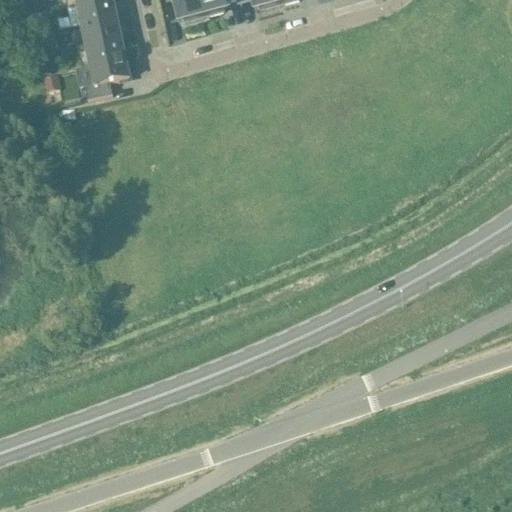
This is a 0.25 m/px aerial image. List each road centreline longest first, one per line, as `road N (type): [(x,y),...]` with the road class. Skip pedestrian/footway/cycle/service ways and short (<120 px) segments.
road 1 (secondary): [(511,223),(253,361),(0,454)]
road 2 (residential): [(400,0),(171,72),(145,59),(131,0)]
road 3 (unclassified): [(33,511),(295,426)]
road 4 (unclassified): [(295,426),(511,319)]
road 5 (unclassified): [(511,356),(295,426)]
road 6 (unclassified): [(295,426),(157,511)]
